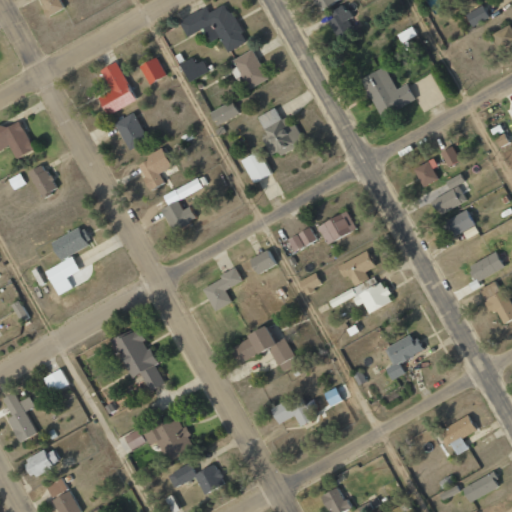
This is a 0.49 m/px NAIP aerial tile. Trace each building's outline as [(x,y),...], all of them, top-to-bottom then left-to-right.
[(40,0),(46,15),(63,9),(59,0),(40,0)] [(316,0),(320,9),(340,0),(316,0)] [(248,42),(233,10),(228,12),(224,4),(209,11),(207,7),(180,19),(187,36),(204,28),(210,42),(221,37),(227,51),(248,42)] [(330,11),(333,18),(329,19),(336,36),(353,30),(349,18),(351,17),(346,4),(330,11)] [(473,26),(489,16),(482,5),(466,15),(473,26)] [(492,32),(498,48),(511,42),(511,27),(511,24),(492,32)] [(242,76),(248,89),(268,78),(253,49),(234,59),(238,66),(232,69),(237,79),(242,76)] [(148,83),(166,76),(158,57),(140,64),(148,83)] [(203,59),(196,63),(193,57),(180,63),(189,81),(209,71),(203,59)] [(111,91),(99,96),(108,116),(137,103),(117,61),(101,69),(111,91)] [(415,100),(408,83),(396,89),(386,66),(361,77),(379,116),(415,100)] [(216,125),(239,113),(233,100),(210,111),(216,125)] [(272,157),(294,146),(293,143),(301,139),(290,116),(282,120),(276,107),(258,116),(267,134),(262,137),(272,157)] [(147,141),(136,113),(116,121),(128,149),(147,141)] [(16,157),(34,149),(20,117),(0,126),(0,149),(11,145),(16,157)] [(441,151),(448,166),(460,161),(452,145),(441,151)] [(160,172),(172,167),(164,149),(136,161),(149,189),(165,182),(160,172)] [(241,159),(254,183),(271,174),(259,150),(241,159)] [(438,166),(434,158),(414,168),(423,187),(438,179),(433,169),(438,166)] [(42,197),(58,189),(45,163),(30,171),(42,197)] [(27,183),(22,172),(9,179),(15,190),(27,183)] [(449,188),(465,182),(461,174),(446,180),(449,188)] [(203,188),(198,178),(163,194),(168,205),(163,207),(174,230),(197,219),(191,206),(183,209),(179,200),(203,188)] [(432,199),(438,214),(467,201),(460,186),(432,199)] [(454,236),(475,225),(467,209),(446,220),(454,236)] [(325,242),(356,231),(349,212),(318,223),(325,242)] [(92,245),(83,226),(51,241),(60,260),(92,245)] [(317,240),(311,228),(288,238),(294,251),(317,240)] [(276,265),(270,250),(250,258),(256,273),(276,265)] [(354,286),(369,278),(366,272),(375,267),(367,250),(338,266),(346,280),(350,278),(354,286)] [(504,267),(496,251),(468,266),(476,281),(504,267)] [(52,284),(80,272),(73,257),(45,269),(52,284)] [(219,274),(221,279),(204,287),(214,310),(232,303),(226,288),(242,281),(236,267),(219,274)] [(298,280),(304,293),(322,285),(316,272),(298,280)] [(490,311),(496,309),(503,324),(511,319),(511,306),(498,279),(479,289),(490,311)] [(365,289),(363,283),(329,299),(332,307),(353,297),(357,306),(364,303),(368,313),(393,301),(383,281),(365,289)] [(30,316),(20,299),(12,304),(22,321),(30,316)] [(294,356),(285,337),(275,342),(266,325),(247,334),(249,339),(231,348),(238,363),(269,348),(278,365),(294,356)] [(149,390),(165,383),(140,327),(114,338),(132,378),(141,374),(149,390)] [(394,363),(386,367),(392,379),(405,373),(400,362),(422,351),(413,333),(386,346),(394,363)] [(52,394),(70,385),(62,368),(43,377),(52,394)] [(342,400),(336,387),(324,393),(330,406),(342,400)] [(37,433),(25,411),(35,406),(30,396),(19,402),(14,393),(3,398),(12,416),(7,418),(20,442),(37,433)] [(270,408),(278,424),(295,416),(300,426),(320,416),(312,400),(305,403),(302,397),(291,402),(289,399),(270,408)] [(468,449),(463,437),(476,431),(469,416),(443,427),(455,454),(468,449)] [(177,417),(162,424),(159,418),(141,426),(149,444),(160,439),(169,459),(195,447),(186,426),(182,427),(177,417)] [(146,442),(138,429),(124,436),(132,450),(146,442)] [(53,447),(24,460),(31,476),(60,463),(53,447)] [(195,473),(191,464),(168,474),(175,487),(196,477),(204,494),(225,484),(216,463),(195,473)] [(462,488),(469,502),(500,486),(493,472),(462,488)] [(48,485),(58,511),(78,511),(65,478),(48,485)] [(323,494),(329,511),(342,511),(349,510),(341,487),(323,494)]
